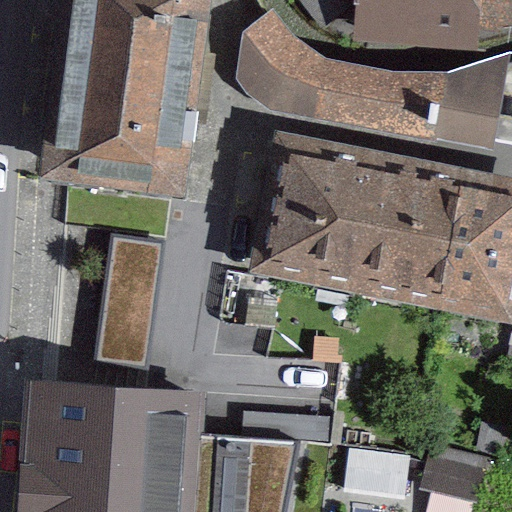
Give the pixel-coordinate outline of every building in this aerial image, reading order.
[(225,0),(87,0),(63,178),(199,197),(225,0)] [(347,16),(333,0),(288,0),(319,38),(347,16)] [(511,0),(371,0),(369,37),(482,44),(484,28),(511,29),(511,0)] [(437,141),(435,83),(328,67),(273,19),(252,37),(247,85),(269,109),(437,141)] [(511,77),(435,83),(437,141),(499,154),(511,77)] [(273,276),(372,295),(395,176),(296,157),(273,276)] [(372,295),(447,310),(471,191),(395,176),(372,295)] [(511,199),(471,191),(447,310),(511,322),(511,199)] [(157,246),(115,241),(101,358),(143,363),(157,246)] [(229,445),(314,448),(332,449),(335,394),(232,388),(229,445)] [(198,511),(205,404),(42,394),(35,511),(198,511)] [(358,441),(349,484),(404,496),(413,453),(358,441)] [(511,509),(511,459),(442,441),(429,487),(511,509)] [(310,511),(314,448),(229,445),(225,511),(310,511)]
